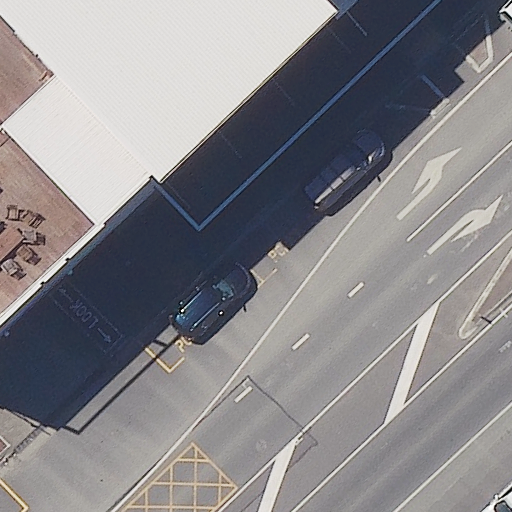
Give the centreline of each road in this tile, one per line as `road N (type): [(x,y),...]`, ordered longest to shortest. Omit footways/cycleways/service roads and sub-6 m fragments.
road 1 (trunk): [(278,492),(474,194),(511,156)]
road 2 (trunk): [(511,352),(278,492)]
